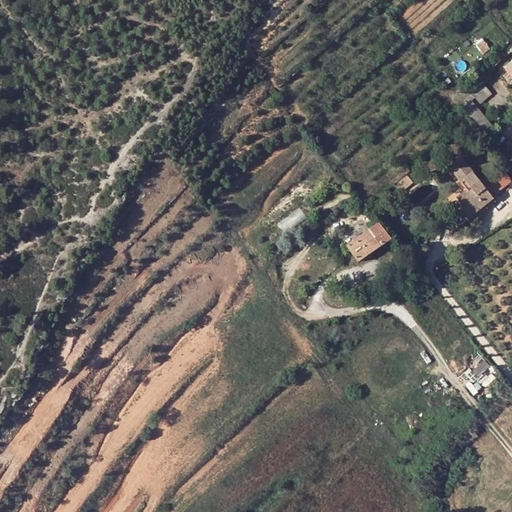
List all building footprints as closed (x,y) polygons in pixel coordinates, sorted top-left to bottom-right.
[(505,67),(502,63),(511,55),(511,48),(459,96),(466,106),(483,92),(495,83),(502,77),(498,73),(505,67)] [(503,93),(495,83),(483,92),(492,103),(503,93)] [(476,119),(491,137),(501,129),(480,101),(469,109),(476,119)] [(322,176),(317,170),(304,179),(310,186),(322,176)] [(511,171),(511,170),(494,184),(504,198),(511,192),(511,171)] [(346,188),(351,195),(360,188),(355,181),(346,188)] [(494,184),(491,181),(489,183),(499,195),(490,203),(479,190),(468,200),(484,220),(506,201),(504,198),(494,184)] [(499,195),(489,183),(479,190),(490,203),(499,195)] [(291,231),(310,216),(303,207),(283,222),(291,231)] [(400,239),(387,222),(376,230),(389,247),(398,240),(400,239)] [(373,259),(389,247),(376,230),(360,242),(373,259)] [(486,358),(469,375),(477,383),(494,367),(486,358)]
